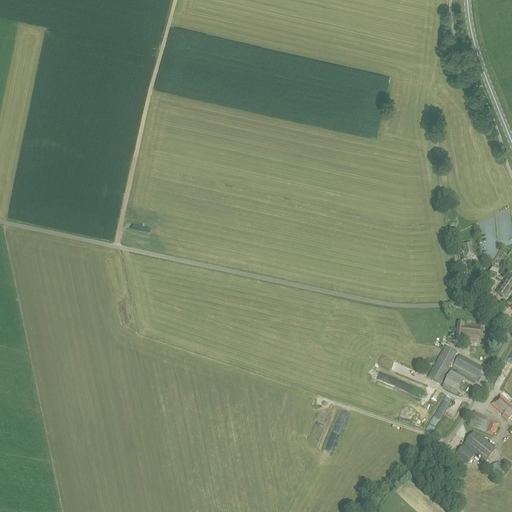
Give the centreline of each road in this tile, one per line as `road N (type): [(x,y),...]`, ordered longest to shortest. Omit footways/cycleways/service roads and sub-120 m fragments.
road 1 (unclassified): [(511,329),(466,308),(367,300),(0,221)]
road 2 (track): [(117,247),(175,0)]
road 3 (unclassified): [(366,511),(404,467),(454,431),(511,335)]
road 4 (secondary): [(511,141),(476,48),(468,0)]
